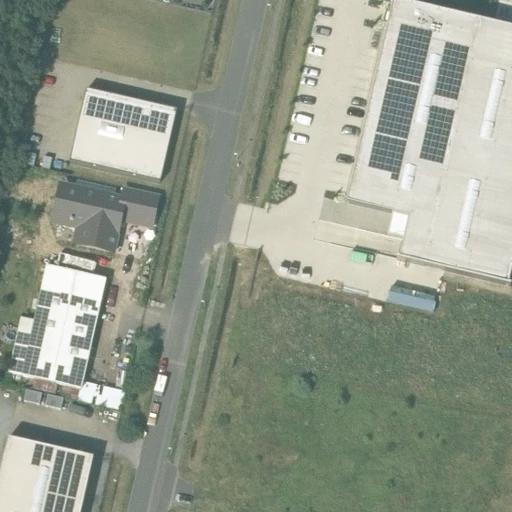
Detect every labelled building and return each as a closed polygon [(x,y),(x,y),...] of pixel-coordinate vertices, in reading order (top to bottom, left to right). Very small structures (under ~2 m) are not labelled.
[(511,268),(511,29),(392,2),(345,205),(408,220),(399,260),(396,260),(395,262),(510,288),(510,286),(508,285),(511,268)] [(176,113),(85,93),(69,165),(160,186),(176,113)] [(121,201),(64,188),(56,222),(75,226),(80,234),(76,247),(112,255),(119,223),(124,202),(121,201)] [(124,190),(121,201),(124,202),(119,223),(150,229),(157,197),(124,190)] [(105,282),(46,269),(29,344),(16,341),(9,376),(81,392),(105,282)] [(7,441),(0,473),(0,511),(81,511),(93,460),(7,441)]
